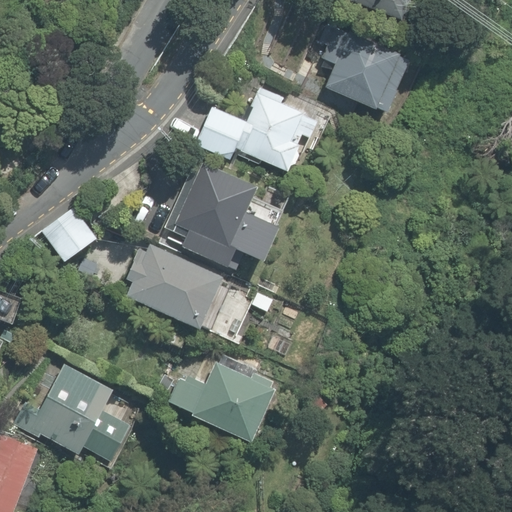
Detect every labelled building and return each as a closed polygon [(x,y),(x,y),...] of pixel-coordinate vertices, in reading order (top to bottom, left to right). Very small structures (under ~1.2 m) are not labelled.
[(343,0),(400,21),(403,15),(407,13),(411,4),(408,0),(343,0)] [(333,109),(349,115),(355,101),(374,109),(375,107),(386,112),(395,91),(394,90),(407,61),(397,56),(398,55),(349,33),(348,35),(326,25),(318,42),(327,46),(321,58),(334,64),(324,87),(339,94),(333,109)] [(234,149),(287,172),(290,166),(294,165),(299,154),(302,152),(317,121),(281,103),(283,98),(260,89),(258,93),(256,93),(251,106),(240,102),(234,119),(213,110),(197,144),(231,158),(234,149)] [(182,246),(226,267),(235,249),(262,261),(278,227),(246,212),(257,187),(203,163),(202,164),(195,161),(165,227),(186,236),(182,246)] [(42,230),(65,261),(97,238),(74,207),(42,230)] [(132,280),(125,296),(200,328),(202,322),(213,327),(233,280),(148,244),(144,252),(136,248),(124,277),(132,280)] [(250,303),(266,311),(272,299),(256,291),(250,303)] [(162,339),(181,347),(186,335),(166,328),(162,339)] [(191,414),(250,441),(275,388),(270,386),(272,380),(252,371),(250,377),(215,361),(205,383),(187,375),(185,380),(179,377),(168,400),(192,411),(191,414)] [(83,446),(110,461),(130,425),(102,410),(113,390),(64,363),(40,408),(27,401),(15,425),(39,438),(41,434),(79,454),(83,446)] [(303,407),(313,418),(327,405),(317,394),(303,407)] [(0,433),(0,511),(11,511),(36,447),(0,433)]
